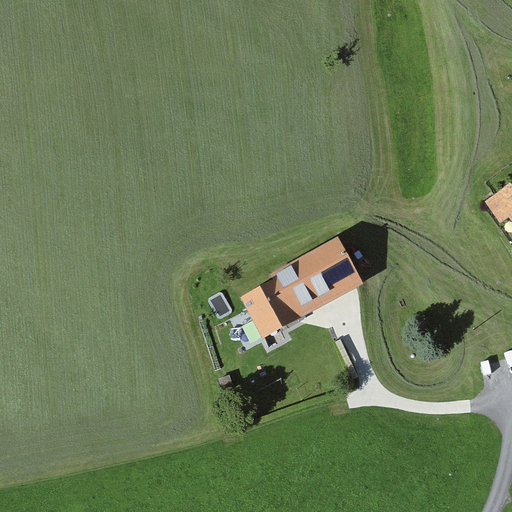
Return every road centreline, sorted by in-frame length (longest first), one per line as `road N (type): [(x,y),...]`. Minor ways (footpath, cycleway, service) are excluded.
road 1 (track): [(511,365),(479,249),(474,69),(460,0)]
road 2 (unclassified): [(373,390),(391,404),(446,411),(511,406)]
